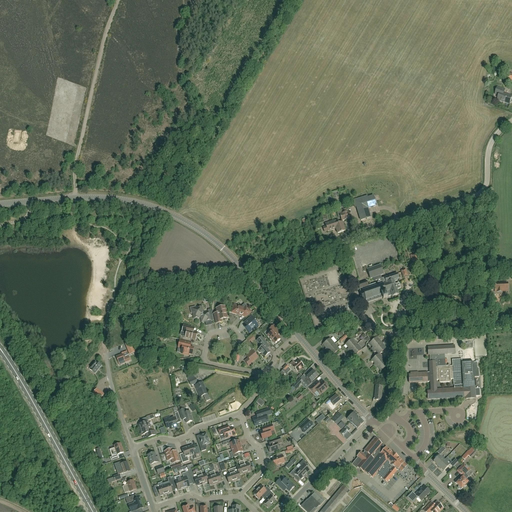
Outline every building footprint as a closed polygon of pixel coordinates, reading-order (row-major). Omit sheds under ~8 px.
[(498,100),(501,101),(509,104),(511,96),(504,94),(505,90),(498,88),(495,94),(499,96),(498,100)] [(359,216),(361,220),(370,217),(367,209),(376,206),(373,196),(368,198),(355,202),(356,207),(357,210),(359,216)] [(352,218),(350,211),(349,208),(337,212),(338,218),(340,217),(342,221),(352,218)] [(339,223),(338,220),(325,224),(326,226),(322,227),(324,232),(327,231),(328,232),(336,229),(338,234),(345,231),(342,222),(339,223)] [(413,265),(421,263),(418,253),(410,256),(413,265)] [(397,290),(401,289),(399,284),(395,285),(394,282),(398,281),(397,280),(399,279),(397,274),(382,280),(380,276),(383,275),(380,266),(367,270),(370,279),(373,278),(374,282),(377,280),(378,283),(377,283),(383,298),(383,299),(387,298),(392,296),(392,297),(399,295),(397,290)] [(383,298),(377,283),(368,286),(367,282),(358,285),(359,290),(360,290),(360,292),(363,302),(366,301),(367,303),(383,298)] [(494,284),(495,293),(508,292),(508,283),(494,284)] [(252,312),(248,307),(245,304),(240,308),(234,306),(232,313),(246,317),(252,312)] [(210,315),(212,315),(211,310),(208,310),(208,312),(203,313),(202,307),(196,308),(196,307),(190,308),(191,314),(193,314),(194,319),(201,318),(202,323),(212,321),(210,315)] [(221,320),(228,318),(225,307),(216,309),(217,313),(214,314),(216,324),(222,323),(221,320)] [(254,322),(255,321),(252,317),(244,323),(246,326),(244,327),(249,333),(254,329),(255,329),(258,326),(254,322)] [(195,328),(184,326),(182,332),(186,334),(185,338),(196,340),(197,333),(194,332),(195,328)] [(280,339),(278,336),(281,334),(274,326),(269,330),(272,333),(268,336),(275,344),(280,339)] [(248,340),(251,344),(256,339),(253,335),(248,340)] [(346,336),(337,343),(339,346),(349,339),(346,336)] [(270,347),(261,337),(257,341),(262,347),(259,349),(259,350),(258,350),(258,351),(260,353),(261,354),(262,353),(265,357),(270,353),(267,349),(270,347)] [(373,351),(381,343),(377,338),(370,344),(373,348),(371,349),(373,351)] [(326,352),(335,344),(330,339),(323,345),(326,349),(325,350),(326,352)] [(349,352),(357,345),(353,339),(345,345),(349,349),(347,350),(349,352)] [(177,353),(189,356),(189,355),(192,355),(194,348),(190,348),(191,344),(180,341),(177,353)] [(132,342),(125,345),(127,348),(129,355),(136,352),(133,345),(132,342)] [(379,355),(386,349),(381,343),(373,351),(374,352),(375,351),(379,355)] [(339,350),(335,344),(326,352),(327,353),(329,352),(332,356),(339,350)] [(362,350),(357,345),(349,352),(350,353),(351,352),(355,356),(362,350)] [(453,380),(453,366),(450,367),(450,366),(450,365),(449,365),(448,365),(448,366),(446,366),(446,359),(445,359),(445,354),(455,354),(455,346),(428,348),(428,355),(430,355),(430,362),(430,373),(418,374),(418,372),(411,373),(411,375),(409,375),(410,383),(431,382),(431,392),(428,392),(428,400),(464,398),(464,396),(466,396),(466,399),(475,399),(475,397),(480,397),(480,389),(475,389),(460,390),(460,389),(455,389),(437,390),(436,381),(439,380),(440,383),(451,382),(451,380),(453,380)] [(255,360),(258,358),(252,351),(246,356),(248,359),(245,361),(249,366),(255,361),(255,360)] [(119,365),(130,361),(129,357),(124,359),(122,355),(116,357),(119,365)] [(375,367),(383,360),(379,355),(372,360),(375,364),(373,366),(375,367)] [(388,366),(383,360),(375,367),(376,369),(378,367),(381,371),(388,366)] [(455,386),(455,389),(460,389),(460,390),(475,389),(474,378),(479,378),(479,368),(478,368),(478,363),(473,363),(462,363),(462,360),(452,360),(453,365),(453,366),(453,380),(454,386),(455,386)] [(297,372),(303,366),(299,361),(295,364),(293,362),(290,364),(297,372)] [(95,374),(101,366),(96,362),(90,370),(95,374)] [(283,369),(284,370),(281,373),(285,377),(288,374),(285,371),(289,368),(286,365),(283,369)] [(305,383),(309,386),(312,383),(312,382),(318,377),(313,372),(307,378),(304,380),(306,382),(305,383)] [(188,378),(191,386),(197,383),(194,375),(188,378)] [(303,382),(300,379),(292,387),(296,390),(303,382)] [(320,395),(328,388),(323,382),(320,384),(317,382),(309,389),(314,394),(316,391),(320,395)] [(210,400),(203,383),(195,386),(200,397),(203,396),(206,402),(210,400)] [(381,401),(383,387),(375,386),(374,400),(381,401)] [(100,399),(104,395),(97,389),(93,394),(100,399)] [(334,406),(340,401),(340,400),(339,398),(338,398),(336,396),(333,398),(332,398),(325,403),(327,405),(331,402),(334,406)] [(374,402),(366,399),(364,403),(372,407),(374,402)] [(187,424),(193,422),(190,412),(186,413),(185,409),(186,409),(186,408),(186,407),(185,406),(184,406),(183,406),(178,408),(182,421),(185,420),(187,424)] [(268,422),(266,416),(271,414),(269,409),(256,414),(257,417),(253,419),(255,426),(268,422)] [(357,422),(360,418),(354,413),(347,420),(350,423),(353,420),(354,421),(355,420),(357,422)] [(178,423),(176,423),(174,418),(170,420),(170,417),(164,419),(167,429),(170,428),(171,430),(178,428),(177,426),(182,424),(178,414),(175,415),(178,423)] [(344,418),(340,414),(332,421),(337,425),(344,418)] [(364,422),(360,418),(357,422),(355,420),(354,421),(353,420),(350,423),(357,430),(364,422)] [(307,420),(299,428),(304,433),(312,425),(307,420)] [(140,431),(150,427),(148,422),(138,425),(140,431)] [(275,435),(272,425),(261,428),(262,432),(260,433),(262,439),(275,435)] [(153,426),(150,427),(140,431),(142,436),(146,435),(147,439),(157,436),(153,426)] [(224,434),(225,439),(236,435),(233,428),(229,430),(228,426),(218,430),(220,435),(224,434)] [(344,437),(348,433),(345,429),(340,433),(344,437)] [(206,434),(200,436),(201,438),(200,440),(198,441),(202,452),(206,451),(206,445),(210,444),(209,442),(209,440),(209,439),(208,439),(206,435),(206,434)] [(278,444),(281,443),(280,438),(273,440),(274,444),(268,446),(270,453),(279,450),(278,444)] [(405,465),(403,463),(404,463),(386,448),(385,449),(383,447),(384,446),(375,438),(364,452),(365,452),(363,454),(361,453),(358,457),(358,458),(352,465),(357,469),(358,468),(363,472),(364,471),(371,477),(373,474),(373,475),(375,473),(387,483),(397,471),(393,468),(393,467),(394,468),(396,467),(398,469),(399,468),(401,470),(402,470),(406,466),(405,465)] [(232,449),(241,446),(239,440),(233,442),(232,440),(222,443),(223,446),(230,444),(232,449)] [(112,457),(124,453),(121,444),(114,446),(115,449),(110,451),(112,457)] [(192,446),(187,448),(190,457),(193,456),(194,460),(201,457),(198,449),(198,450),(195,452),(192,446)] [(241,446),(232,449),(233,452),(230,453),(232,459),(239,456),(238,453),(243,452),(241,446)] [(440,455),(445,450),(443,447),(437,452),(440,455)] [(472,447),(466,454),(468,457),(475,450),(472,447)] [(190,457),(187,448),(182,449),(184,455),(180,457),(180,456),(180,455),(183,464),(189,461),(188,458),(190,457)] [(172,450),(165,452),(168,462),(172,460),(173,464),(179,462),(176,452),(173,453),(172,450)] [(283,458),(286,457),(284,452),(280,453),(281,456),(272,459),(274,466),(284,462),(283,458)] [(148,456),(151,465),(159,462),(157,459),(155,453),(148,456)] [(439,467),(444,461),(439,456),(434,462),(439,467)] [(453,468),(454,467),(458,463),(458,462),(455,459),(450,465),(453,468)] [(301,467),(298,469),(305,476),(309,471),(306,468),(308,465),(303,460),(299,464),(301,467)] [(244,461),(241,462),(245,473),(251,471),(248,464),(245,465),(244,461)] [(449,466),(444,461),(439,467),(444,472),(449,466)] [(119,474),(120,475),(130,471),(127,463),(124,464),(124,462),(120,463),(120,462),(114,465),(118,475),(119,474)] [(245,473),(241,462),(239,463),(240,466),(236,468),(238,471),(239,475),(245,473)] [(459,481),(458,481),(458,480),(457,480),(456,480),(455,481),(455,482),(455,483),(459,486),(458,487),(458,488),(458,489),(459,489),(459,490),(460,490),(461,490),(461,489),(465,486),(466,486),(470,482),(467,479),(470,476),(473,473),(464,464),(457,472),(463,477),(459,481)] [(239,475),(238,471),(234,473),(233,469),(231,470),(234,481),(241,479),(239,475)] [(305,476),(298,469),(296,472),(294,470),(290,474),(295,479),(297,477),(300,480),(305,476)] [(234,481),(231,470),(228,470),(229,474),(226,476),(228,483),(234,481)] [(180,479),(184,488),(189,486),(187,480),(191,479),(188,472),(182,474),(183,478),(180,479)] [(208,482),(207,478),(206,475),(202,476),(201,472),(199,473),(203,484),(208,482)] [(207,478),(208,482),(210,486),(216,484),(212,472),(209,473),(211,477),(207,478)] [(219,474),(216,476),(214,472),(212,472),(216,484),(222,482),(219,474)] [(200,485),(203,484),(199,473),(196,473),(198,478),(194,479),(193,475),(190,476),(192,482),(195,480),(197,486),(197,487),(200,486),(200,485)] [(174,487),(173,485),(176,484),(175,481),(174,478),(171,479),(170,477),(167,478),(168,480),(165,481),(166,485),(163,486),(166,495),(172,492),(171,488),(174,487)] [(285,492),(287,490),(289,492),(294,486),(286,478),(282,482),(279,480),(276,483),(285,492)] [(175,481),(176,484),(178,490),(184,488),(180,479),(175,481)] [(124,494),(136,490),(133,481),(128,482),(129,485),(122,487),(124,494)] [(166,495),(163,486),(160,487),(159,485),(153,487),(156,494),(158,493),(160,497),(166,495)] [(330,511),(349,491),(343,486),(320,511),(330,511)] [(265,496),(270,491),(266,487),(264,490),(261,487),(254,494),(259,499),(264,494),(265,496)] [(421,502),(430,492),(424,487),(422,489),(421,488),(417,493),(419,494),(416,497),(412,493),(407,498),(413,503),(417,498),(421,502)] [(270,491),(265,496),(268,498),(263,503),(268,508),(275,501),(275,500),(276,500),(273,497),(273,498),(272,498),(274,495),(270,491)] [(314,511),(316,510),(316,509),(319,506),(323,502),(314,494),(311,497),(311,498),(310,499),(309,499),(307,501),(307,500),(301,507),(306,511),(314,511)] [(127,504),(135,501),(138,500),(136,495),(125,499),(127,504)] [(130,511),(132,511),(143,508),(140,499),(138,500),(135,501),(135,503),(129,506),(130,511)] [(424,511),(439,511),(443,508),(437,503),(435,505),(432,503),(424,511)]
